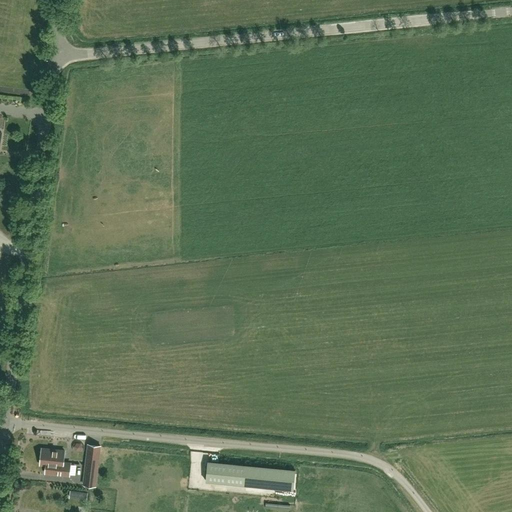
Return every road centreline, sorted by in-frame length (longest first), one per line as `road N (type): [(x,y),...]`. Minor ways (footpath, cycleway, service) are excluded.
road 1 (unclassified): [(58,57),(511,11)]
road 2 (unclassified): [(7,422),(363,459),(404,482),(426,511)]
road 3 (unclassified): [(7,422),(58,57)]
